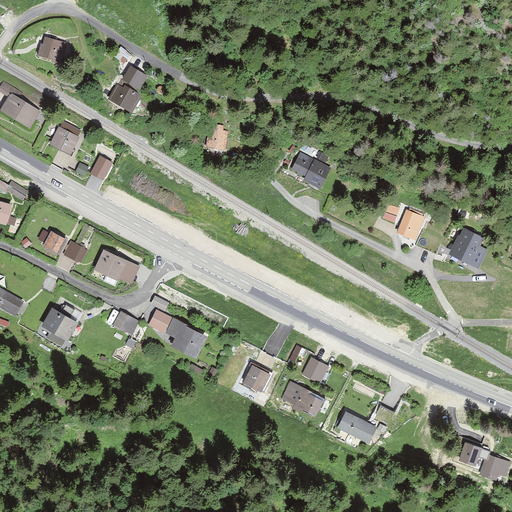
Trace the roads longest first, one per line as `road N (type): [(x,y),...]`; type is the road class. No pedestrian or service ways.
road 1 (track): [(55,7),(231,96),(359,102),(417,128),(511,149)]
road 2 (secondary): [(406,362),(177,246)]
road 3 (residential): [(177,246),(128,305),(0,247)]
road 4 (residential): [(457,323),(421,270),(296,204)]
road 5 (secondary): [(177,246),(0,147)]
